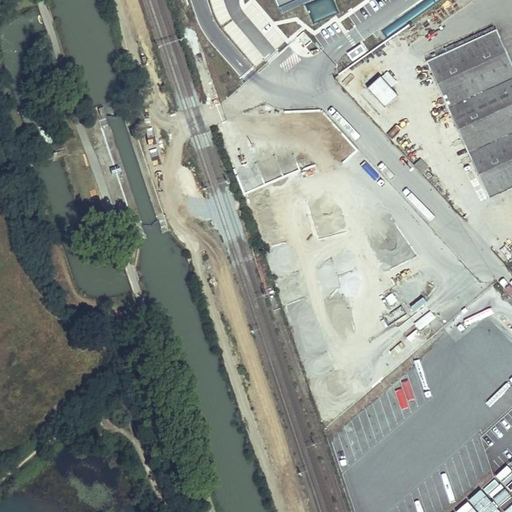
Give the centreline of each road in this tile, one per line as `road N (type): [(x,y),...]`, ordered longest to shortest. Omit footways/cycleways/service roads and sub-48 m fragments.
road 1 (unknown): [(457,287),(360,157),(347,146),(305,155),(290,167),(285,188),(326,322),(342,341),(377,344)]
road 2 (residential): [(511,289),(329,85)]
